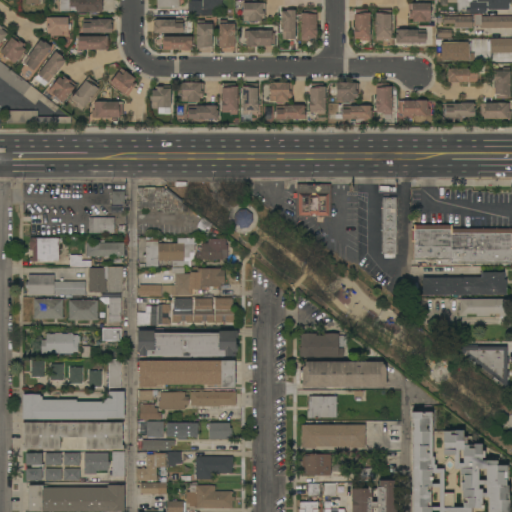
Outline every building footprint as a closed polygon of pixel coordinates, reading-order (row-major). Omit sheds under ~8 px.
[(102,0),(102,12),(70,12),(70,9),(60,10),(60,0),(102,0)] [(157,0),(179,0),(179,8),(157,8),(157,0)] [(202,2),(202,9),(203,9),(203,0),(222,0),(222,9),(213,9),(213,16),(188,16),(188,2),(190,2),(202,2)] [(510,0),(510,1),(508,1),(508,11),(504,11),(504,14),(481,14),(481,17),(511,16),(511,28),(481,28),(481,25),(474,25),(474,14),(459,14),(459,1),(471,1),(471,4),(473,4),(473,3),(477,2),(477,1),(472,1),(472,0),(510,0)] [(265,3),(265,19),(261,19),(261,21),(243,21),(243,3),(265,3)] [(430,3),(430,22),(412,22),(412,17),(409,17),(409,13),(408,13),(408,4),(430,3)] [(295,39),(282,39),(282,11),(286,11),(286,10),(295,10),(295,39)] [(301,13),(309,13),(309,14),(316,14),(316,38),(308,39),(308,41),(301,41),(301,13)] [(362,41),(362,39),(354,39),(354,14),(359,14),(359,13),(370,13),(370,41),(362,41)] [(383,39),(383,41),(376,41),(376,37),(375,37),(375,13),(386,13),(386,14),(391,14),(390,39),(383,39)] [(472,16),(472,28),(455,28),(455,24),(443,24),(443,17),(445,17),(446,16),(472,16)] [(67,17),(68,24),(70,24),(70,30),(68,30),(68,35),(50,36),(50,33),(47,33),(47,30),(46,30),(46,18),(67,17)] [(83,33),(83,20),(112,20),(112,33),(83,33)] [(153,33),(153,24),(155,24),(155,20),(175,20),(175,23),(183,23),(183,33),(153,33)] [(197,20),(204,20),(204,22),(212,22),(212,52),(199,52),(199,48),(196,48),(197,20)] [(219,24),(220,24),(220,20),(227,20),(227,22),(234,22),(235,51),(222,51),(222,48),(219,48),(219,24)] [(0,43),(0,24),(9,31),(0,43)] [(396,43),(396,34),(397,34),(397,30),(425,30),(425,43),(396,43)] [(437,38),(437,30),(451,30),(451,37),(437,38)] [(275,46),(246,46),(246,38),(244,38),(244,31),(272,31),(272,33),(275,33),(275,46)] [(0,52),(13,35),(26,45),(24,48),(26,50),(14,64),(0,52)] [(108,36),(108,50),(78,50),(78,37),(108,36)] [(192,36),(192,50),(190,50),(190,51),(184,51),(184,50),(163,50),(163,37),(192,36)] [(33,70),(23,62),(41,39),(52,47),(33,70)] [(511,39),(511,53),(490,53),(490,39),(511,39)] [(441,44),(443,44),(443,42),(471,42),(471,53),(474,53),(474,61),(441,61),(441,44)] [(55,51),(66,59),(48,83),(38,75),(55,51)] [(0,63),(0,77),(35,105),(38,100),(55,113),(58,109),(0,63)] [(110,83),(121,68),(135,79),(134,81),(136,83),(127,96),(110,83)] [(495,99),(494,70),(502,70),(502,68),(509,68),(510,95),(508,95),(508,99),(495,99)] [(477,69),(477,82),(450,82),(450,78),(447,78),(447,69),(477,69)] [(48,91),(59,77),(61,79),(64,76),(76,85),(63,102),(48,91)] [(81,111),(75,106),(77,105),(71,100),(89,77),(99,85),(97,88),(98,89),(81,111)] [(203,83),(203,99),(199,98),(199,101),(181,101),(182,83),(203,83)] [(237,115),(229,114),(229,112),(222,112),(222,83),(235,83),(235,87),(237,87),(237,115)] [(292,83),(292,99),(288,99),(288,101),(270,101),(270,83),(292,83)] [(317,115),(317,112),(310,112),(310,83),(320,83),(320,87),(325,87),(325,115),(317,115)] [(336,83),(358,83),(358,95),(357,95),(357,101),(336,101),(336,83)] [(242,87),(245,87),(245,84),(257,84),(257,112),(250,112),(250,114),(242,115),(242,87)] [(152,108),(152,90),(156,90),(156,86),(170,86),(170,108),(152,108)] [(391,115),(384,115),(384,113),(376,113),(376,87),(391,87),(391,115)] [(411,116),(411,119),(402,119),(402,114),(399,114),(399,101),(428,101),(428,109),(430,109),(430,116),(411,116)] [(123,115),(119,115),(119,117),(92,117),(92,110),(94,110),(94,102),(123,102),(123,115)] [(484,119),(484,116),(480,116),(480,104),(509,103),(509,111),(511,111),(511,119),(484,119)] [(445,117),(445,104),(475,104),(475,117),(445,117)] [(188,106),(216,106),(216,110),(217,110),(218,119),(188,119),(188,106)] [(276,119),(276,106),(305,106),(305,119),(276,119)] [(342,119),(342,106),(371,106),(372,119),(342,119)] [(37,111),(37,117),(70,118),(70,123),(6,123),(6,111),(37,111)] [(296,185),(330,184),(331,217),(296,218),(296,185)] [(187,213),(163,213),(163,210),(135,211),(137,188),(162,188),(187,207),(187,213)] [(124,207),(119,207),(119,205),(112,205),(112,191),(124,191),(124,207)] [(396,255),(382,255),(382,197),(396,198),(396,255)] [(252,214),(252,221),(248,227),(241,229),(234,224),(234,216),(238,210),(246,209),(252,214)] [(114,218),(114,233),(89,233),(89,218),(114,218)] [(452,225),(452,229),(511,229),(511,264),(450,264),(440,264),(440,260),(414,260),(414,225),(452,225)] [(143,237),(157,237),(157,244),(177,243),(177,238),(189,238),(189,244),(194,244),(194,259),(191,259),(191,260),(188,260),(188,266),(177,266),(177,261),(158,261),(158,266),(143,266),(143,237)] [(58,261),(30,261),(30,258),(32,258),(32,250),(30,250),(30,238),(58,238),(58,261)] [(226,245),(227,245),(227,258),(224,258),(224,260),(214,260),(214,261),(209,261),(209,260),(195,260),(195,252),(197,252),(197,247),(202,247),(202,244),(208,244),(208,239),(226,239),(226,245)] [(124,243),(124,256),(86,257),(86,243),(124,243)] [(81,261),(91,261),(91,267),(70,267),(70,255),(81,255),(81,261)] [(123,292),(107,293),(107,267),(123,267),(123,292)] [(106,292),(89,292),(89,268),(106,268),(106,292)] [(171,295),(171,285),(175,285),(175,274),(172,274),(172,268),(184,268),(184,274),(190,274),(190,272),(197,272),(197,269),(221,269),(221,270),(224,270),(224,283),(221,283),(221,287),(219,287),(219,297),(192,297),(192,295),(171,295)] [(422,295),(422,278),(481,278),(481,272),(503,272),(503,280),(506,280),(506,295),(422,295)] [(54,275),(54,282),(85,282),(85,295),(28,296),(28,288),(25,288),(25,282),(28,282),(28,275),(54,275)] [(161,285),(161,296),(139,296),(139,295),(138,295),(138,288),(139,288),(139,285),(161,285)] [(121,323),(109,323),(109,304),(104,304),(104,298),(121,298),(121,323)] [(325,315),(324,315),(325,318),(317,323),(299,308),(297,302),(303,298),(325,315)] [(63,299),(63,317),(64,317),(64,319),(33,319),(33,313),(34,313),(34,311),(33,311),(33,309),(34,309),(34,306),(33,306),(33,301),(34,301),(34,299),(63,299)] [(192,299),(192,323),(187,323),(187,322),(179,322),(179,323),(172,323),(172,311),(174,311),(174,299),(192,299)] [(212,299),(212,311),(213,311),(213,323),(208,323),(208,322),(200,322),(200,323),(193,323),(193,311),(194,311),(195,299),(212,299)] [(232,299),(232,311),(234,311),(234,323),(228,323),(228,321),(220,321),(220,323),(215,323),(215,306),(213,306),(213,303),(215,303),(215,299),(232,299)] [(507,299),(507,317),(499,317),(499,314),(490,314),(490,317),(476,317),(476,314),(466,314),(466,317),(458,317),(458,311),(460,311),(459,299),(507,299)] [(97,300),(97,319),(99,319),(99,320),(68,320),(68,315),(69,315),(69,312),(68,312),(68,310),(69,310),(69,308),(68,307),(68,303),(69,303),(69,300),(97,300)] [(137,313),(145,313),(145,306),(158,307),(158,304),(170,304),(170,312),(168,312),(168,319),(170,319),(169,326),(144,325),(144,326),(137,326),(137,313)] [(120,328),(121,341),(102,341),(102,329),(120,328)] [(139,356),(139,352),(137,352),(137,331),(154,331),(154,333),(218,333),(218,331),(237,331),(237,338),(236,338),(236,345),(238,345),(238,352),(233,352),(233,356),(139,356)] [(41,354),(41,340),(46,340),(46,334),(55,334),(55,333),(62,333),(62,334),(68,334),(68,333),(72,333),(72,334),(73,334),(73,335),(78,335),(78,336),(80,336),(80,343),(78,343),(78,352),(73,352),(73,354),(41,354)] [(316,334),(316,336),(324,336),(324,334),(339,334),(339,336),(347,336),(347,348),(343,348),(343,358),(299,358),(299,346),(301,346),(301,334),(316,334)] [(506,357),(508,357),(508,364),(506,364),(506,371),(508,371),(508,377),(506,377),(506,387),(500,382),(498,384),(492,380),(494,377),(475,363),(474,366),(467,361),(469,358),(459,351),(460,347),(465,347),(465,345),(477,345),(477,347),(506,347),(506,357)] [(108,359),(121,359),(121,387),(108,387),(108,359)] [(31,361),(43,361),(43,377),(39,377),(39,378),(36,378),(36,377),(31,377),(31,361)] [(234,361),(234,387),(221,387),(221,384),(155,384),(155,388),(139,388),(139,361),(234,361)] [(302,387),(302,381),(299,380),(299,370),(302,370),(302,368),(303,367),(305,367),(305,362),(382,362),(382,365),(384,365),(384,368),(386,368),(386,387),(302,387)] [(63,380),(59,380),(58,382),(55,382),(55,380),(50,380),(50,364),(63,364),(63,380)] [(82,384),(78,384),(78,385),(74,385),(74,384),(69,384),(69,368),(82,368),(82,384)] [(101,387),(97,387),(97,388),(94,388),(94,387),(89,387),(89,371),(101,371),(101,387)] [(154,390),(154,395),(149,395),(149,401),(138,401),(138,390),(154,390)] [(175,392),(175,391),(182,391),(182,392),(185,392),(185,397),(188,397),(188,405),(184,405),(184,409),(160,410),(160,408),(158,408),(158,401),(160,401),(160,392),(175,392)] [(107,418),(107,419),(23,419),(22,395),(40,395),(40,397),(42,397),(42,400),(76,400),(76,402),(103,402),(103,400),(107,400),(107,398),(109,398),(109,392),(124,392),(124,418),(107,418)] [(236,392),(236,406),(219,406),(196,407),(196,406),(190,406),(190,392),(236,392)] [(336,418),(320,418),(307,418),(307,411),(308,411),(309,396),(336,397),(336,418)] [(148,420),(148,421),(142,421),(142,420),(139,420),(139,404),(154,404),(154,408),(157,408),(157,413),(161,413),(161,420),(148,420)] [(411,511),(411,412),(433,412),(433,432),(443,432),(443,430),(463,430),(463,437),(471,437),(471,446),(473,446),(473,444),(481,444),(481,451),(484,451),(484,458),(482,458),(482,460),(497,460),(497,465),(507,465),(507,472),(506,472),(506,486),(508,486),(508,501),(510,501),(510,511),(411,511)] [(163,438),(146,437),(147,421),(163,422),(163,438)] [(122,423),(122,445),(123,445),(123,449),(86,449),(86,439),(60,439),(60,449),(22,449),(22,445),(24,445),(24,423),(122,423)] [(229,423),(230,428),(231,428),(231,439),(209,439),(209,423),(229,423)] [(197,424),(196,436),(186,436),(186,440),(177,440),(177,436),(167,436),(167,424),(197,424)] [(365,425),(365,448),(350,448),(350,447),(316,447),(316,448),(301,448),(301,425),(365,425)] [(174,441),(174,446),(171,446),(171,451),(142,450),(142,440),(174,441)] [(124,477),(112,477),(112,452),(124,452),(124,477)] [(181,452),(181,464),(175,464),(175,467),(168,467),(168,464),(167,464),(167,452),(181,452)] [(42,453),(42,464),(43,464),(43,470),(42,470),(42,481),(26,481),(26,469),(32,469),(32,465),(26,465),(25,453),(42,453)] [(61,453),(61,465),(45,465),(45,453),(61,453)] [(80,453),(80,465),(63,465),(63,453),(80,453)] [(108,453),(108,462),(110,462),(110,465),(108,465),(108,471),(96,471),(96,474),(84,474),(84,453),(108,453)] [(156,480),(150,480),(150,481),(149,481),(149,482),(146,482),(146,481),(136,481),(136,469),(141,469),(141,467),(144,467),(144,469),(146,469),(146,454),(153,455),(153,453),(165,454),(165,467),(156,467),(156,480)] [(302,476),(302,454),(325,454),(325,456),(331,456),(331,475),(302,476)] [(232,456),(232,468),(232,474),(214,474),(214,480),(195,480),(195,457),(232,456)] [(373,468),(373,479),(361,479),(361,468),(373,468)] [(61,469),(61,481),(45,481),(45,469),(61,469)] [(80,469),(80,481),(63,481),(63,469),(80,469)] [(351,511),(351,489),(367,489),(367,485),(370,485),(370,489),(371,489),(371,502),(377,502),(377,487),(379,487),(379,481),(397,480),(397,511),(351,511)] [(140,494),(140,483),(167,483),(167,494),(140,494)] [(195,508),(195,503),(186,503),(186,493),(189,493),(189,483),(197,483),(197,485),(212,485),(212,486),(214,486),(214,491),(232,491),(232,497),(235,497),(235,501),(232,501),(232,508),(195,508)] [(335,483),(335,496),(324,496),(324,483),(335,483)] [(319,496),(308,496),(308,484),(319,484),(319,496)] [(124,511),(28,511),(28,485),(43,485),(43,488),(107,488),(107,485),(124,485),(124,511)] [(184,502),(183,511),(167,511),(167,502),(184,502)] [(298,511),(298,509),(299,509),(299,502),(318,502),(318,509),(320,509),(320,511),(298,511)] [(344,511),(324,511),(324,502),(331,502),(331,511),(337,511),(337,509),(344,509),(344,511)]
